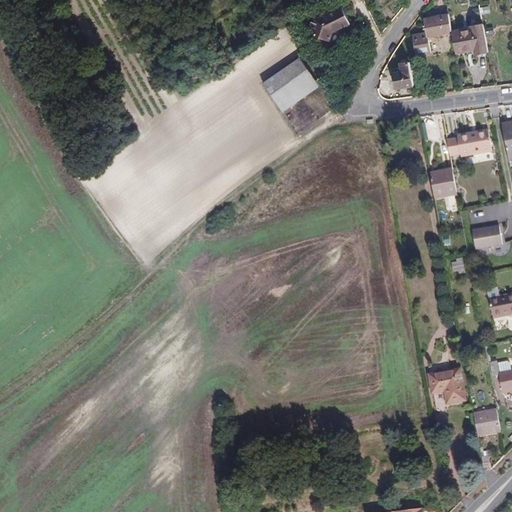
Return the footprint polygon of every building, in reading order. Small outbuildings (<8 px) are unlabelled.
[(314,26),(311,37),(332,43),(334,34),(352,25),(344,9),(318,22),(317,26),(314,26)] [(432,53),(429,36),(452,32),(449,14),(424,18),(427,32),(413,35),(416,55),(432,53)] [(474,50),(475,54),(488,52),(484,24),(470,27),(470,29),(452,32),(457,54),(474,50)] [(278,110),(316,88),(298,58),(260,81),(278,110)] [(393,73),(396,89),(414,86),(410,62),(401,63),(402,71),(393,73)] [(511,160),(511,121),(502,124),(510,161),(511,160)] [(492,151),(489,130),(458,135),(458,137),(461,151),(461,156),(478,153),(492,151)] [(450,153),(461,151),(458,137),(448,139),(450,153)] [(436,199),(458,195),(453,169),(431,173),(436,199)] [(503,244),(499,226),(473,231),(476,249),(503,244)] [(463,258),(451,261),(454,274),(465,271),(463,258)] [(511,314),(511,294),(489,299),(493,318),(511,314)] [(498,363),(498,361),(490,363),(493,376),(499,375),(503,393),(511,391),(511,370),(511,371),(510,363),(507,362),(498,363)] [(466,400),(460,369),(429,374),(432,394),(444,392),(446,404),(466,400)] [(474,413),(478,436),(501,432),(497,409),(474,413)] [(491,470),(489,456),(482,457),(484,471),(491,470)]
